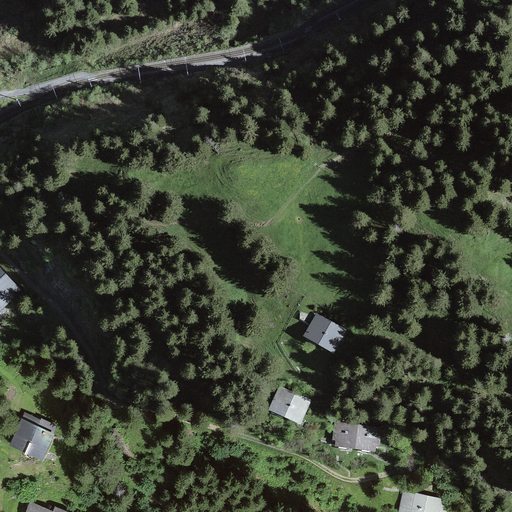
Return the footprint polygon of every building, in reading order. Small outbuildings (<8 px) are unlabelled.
[(0,312),(23,291),(0,268),(0,312)] [(340,333),(312,318),(300,339),(328,355),(340,333)] [(304,401),(275,389),(266,412),(295,424),(304,401)] [(53,430),(15,414),(3,440),(41,457),(53,430)] [(359,428),(337,425),(335,447),(356,450),(359,428)] [(380,431),(359,428),(356,450),(377,452),(380,431)] [(405,487),(400,511),(406,511),(447,511),(450,495),(405,487)] [(29,502),(24,511),(62,511),(52,507),(49,511),(29,502)]
